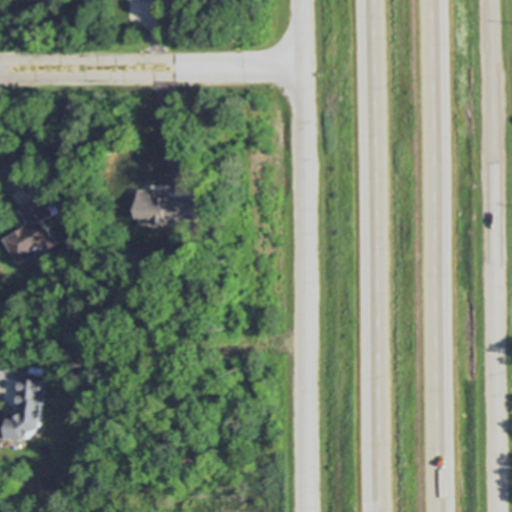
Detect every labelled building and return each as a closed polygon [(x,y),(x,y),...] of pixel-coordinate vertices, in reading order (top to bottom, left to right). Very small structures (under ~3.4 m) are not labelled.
[(45,151),(36,167),(22,159),(31,143),(45,151)] [(192,221),(193,199),(161,198),(161,192),(133,191),(132,220),(150,221),(149,226),(164,227),(165,220),(192,221)] [(61,242),(50,249),(48,246),(39,251),(40,252),(30,258),(30,257),(22,262),(7,239),(32,223),(23,209),(46,195),(57,213),(47,219),(61,242)] [(48,382),(44,425),(28,438),(11,436),(0,435),(0,420),(10,421),(11,413),(15,414),(15,417),(17,417),(20,414),(21,408),(19,408),(21,379),(48,382)] [(75,482),(70,485),(65,477),(70,474),(75,482)]
